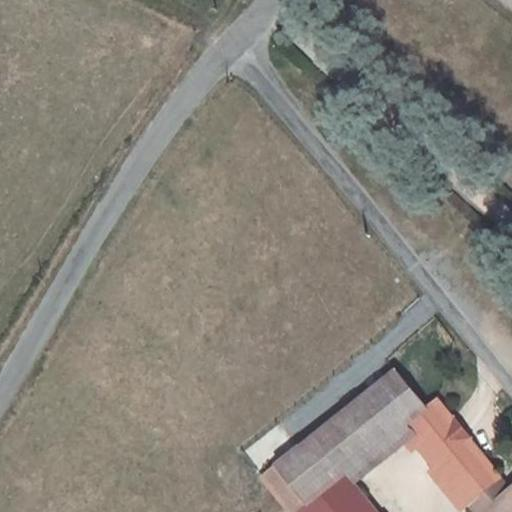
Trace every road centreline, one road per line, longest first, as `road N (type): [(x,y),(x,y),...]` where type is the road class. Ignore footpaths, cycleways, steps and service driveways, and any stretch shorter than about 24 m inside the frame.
road 1 (residential): [(232,46),(511,392)]
road 2 (tertiary): [(0,387),(173,112),(232,46)]
road 3 (unknown): [(303,0),(511,226)]
